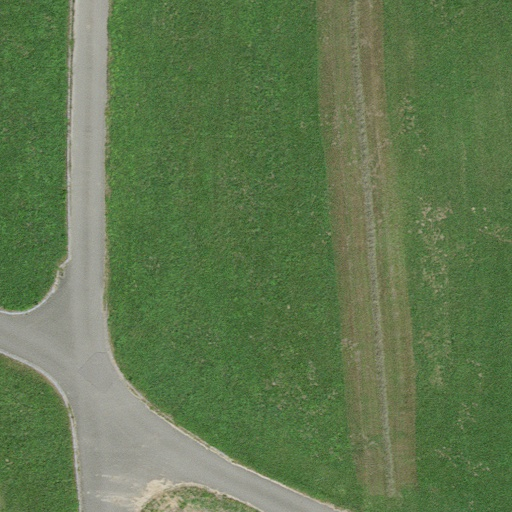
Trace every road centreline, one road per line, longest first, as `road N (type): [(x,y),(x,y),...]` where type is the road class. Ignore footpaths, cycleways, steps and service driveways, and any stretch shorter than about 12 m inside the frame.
road 1 (track): [(90,511),(74,379),(89,0)]
road 2 (track): [(299,511),(229,480),(74,379),(0,342)]
